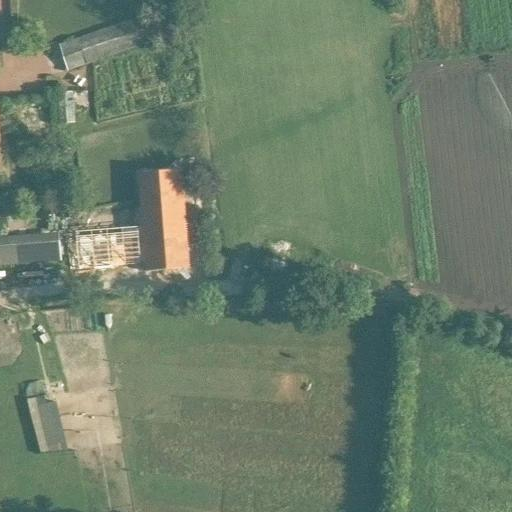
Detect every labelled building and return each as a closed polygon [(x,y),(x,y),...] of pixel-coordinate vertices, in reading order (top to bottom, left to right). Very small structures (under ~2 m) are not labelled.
[(68,71),(169,37),(161,11),(60,45),(68,71)] [(63,90),(62,121),(79,121),(80,91),(63,90)] [(85,226),(75,227),(79,268),(89,267),(141,263),(138,222),(85,226)] [(0,241),(0,266),(61,261),(59,237),(0,241)] [(39,406),(30,408),(42,453),(62,453),(50,403),(44,404),(39,406)]
